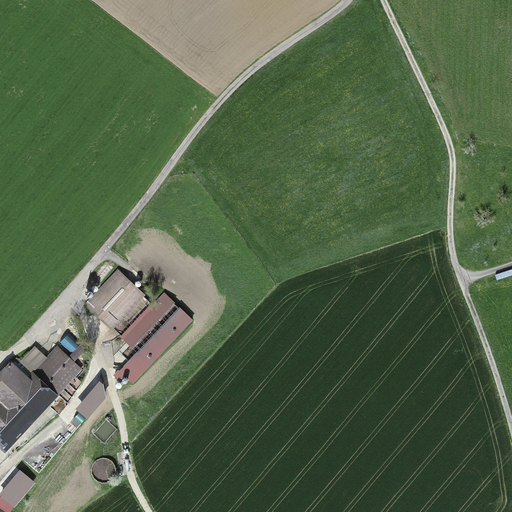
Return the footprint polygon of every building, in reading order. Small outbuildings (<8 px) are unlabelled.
[(146,295),(118,269),(84,304),(112,330),(113,329),(144,297),(146,295)] [(511,275),(511,269),(486,278),(488,283),(511,275)] [(175,303),(164,292),(152,304),(144,297),(113,329),(121,337),(120,337),(126,343),(113,356),(124,366),(120,370),(118,369),(113,375),(120,382),(125,377),(132,384),(193,320),(179,307),(179,308),(174,304),(175,303)] [(60,342),(71,353),(80,344),(68,333),(60,342)] [(16,356),(11,361),(28,377),(33,372),(58,395),(66,402),(83,383),(77,378),(84,370),(57,346),(46,357),(34,346),(21,361),(16,356)] [(0,449),(5,454),(58,395),(33,372),(28,377),(11,361),(0,372),(0,449)] [(99,375),(75,401),(88,412),(111,387),(99,375)] [(0,511),(10,511),(16,505),(2,495),(0,497),(0,511)]
